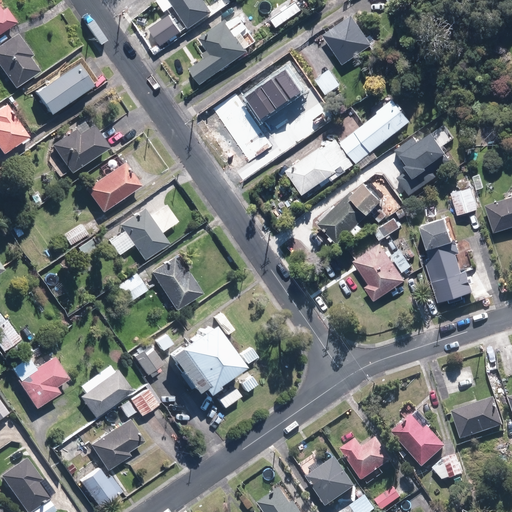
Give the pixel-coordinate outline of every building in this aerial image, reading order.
[(210,13),(201,0),(166,0),(186,29),(210,13)] [(8,5),(4,7),(0,2),(0,31),(18,20),(8,5)] [(349,16),(320,36),(341,66),(370,45),(349,16)] [(245,53),(223,22),(198,39),(206,51),(200,56),(203,59),(187,70),(198,86),(245,53)] [(156,36),(162,45),(179,33),(173,24),(156,36)] [(34,51),(19,31),(0,44),(0,62),(17,86),(41,68),(31,54),(34,51)] [(53,110),(94,81),(79,60),(38,88),(53,110)] [(285,70),(272,79),(287,102),(301,92),(285,70)] [(329,71),(314,80),(324,96),(339,86),(329,71)] [(287,102),(272,79),(261,87),(276,109),(287,102)] [(261,87),(247,96),(263,119),(276,109),(261,87)] [(390,100),(338,143),(356,164),(408,120),(390,100)] [(0,107),(0,144),(5,151),(30,134),(8,102),(0,107)] [(86,119),(53,142),(73,171),(111,144),(95,122),(90,125),(86,119)] [(406,171),(396,178),(409,196),(435,177),(432,173),(449,161),(430,133),(417,143),(413,137),(394,151),(404,167),(403,167),(406,171)] [(300,196),(328,177),(330,180),(352,166),(334,140),(319,150),(318,148),(283,171),(300,196)] [(143,183),(127,160),(88,186),(104,209),(143,183)] [(1,173),(0,173),(0,191),(10,185),(1,173)] [(378,202),(360,185),(347,198),(364,215),(378,202)] [(468,187),(449,193),(456,215),(475,209),(468,187)] [(511,195),(482,205),(491,232),(511,225),(511,195)] [(362,218),(342,198),(316,225),(336,244),(362,218)] [(170,242),(146,205),(121,222),(145,258),(170,242)] [(457,253),(446,217),(418,227),(426,249),(422,251),(437,303),(472,292),(466,272),(460,274),(453,254),(457,253)] [(88,232),(82,222),(64,233),(71,243),(88,232)] [(100,248),(93,237),(76,247),(83,258),(100,248)] [(352,263),(368,285),(363,288),(372,302),(403,280),(377,245),(352,263)] [(399,249),(390,255),(401,274),(411,268),(399,249)] [(151,270),(177,308),(204,290),(189,268),(185,270),(175,254),(151,270)] [(129,301),(148,287),(138,273),(119,286),(129,301)] [(22,337),(7,317),(0,322),(0,343),(5,350),(22,337)] [(200,386),(206,381),(212,389),(222,382),(220,380),(248,360),(217,318),(173,350),(200,386)] [(164,362),(151,343),(135,354),(148,373),(164,362)] [(56,353),(19,377),(38,405),(61,389),(58,384),(70,375),(56,353)] [(81,394),(96,415),(134,388),(119,367),(81,394)] [(19,378),(13,368),(4,374),(20,398),(29,393),(19,378)] [(160,402),(149,386),(132,398),(143,414),(160,402)] [(496,394),(454,409),(464,437),(506,422),(496,394)] [(0,399),(0,419),(9,413),(0,399)] [(432,424),(428,427),(414,411),(395,430),(427,464),(450,442),(432,424)] [(197,413),(188,420),(202,436),(213,426),(205,417),(203,420),(197,413)] [(130,416),(91,441),(109,468),(132,452),(129,449),(145,438),(130,416)] [(380,434),(366,444),(359,435),(343,447),(364,478),(396,456),(380,434)] [(445,456),(435,467),(445,478),(464,472),(458,452),(445,456)] [(359,483),(339,454),(309,474),(330,503),(359,483)] [(43,478),(27,457),(2,475),(29,511),(31,511),(51,498),(39,481),(43,478)] [(112,472),(108,475),(100,465),(82,478),(101,504),(123,488),(112,472)] [(307,511),(297,498),(294,500),(283,485),(260,501),(268,511),(307,511)] [(391,503),(403,494),(397,485),(384,494),(391,503)] [(34,511),(53,511),(57,510),(51,501),(34,511)]
